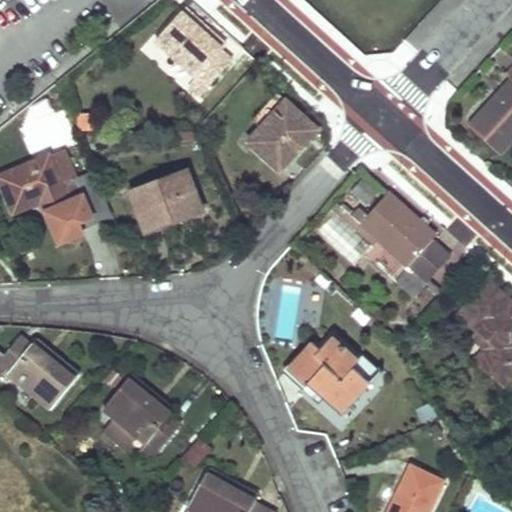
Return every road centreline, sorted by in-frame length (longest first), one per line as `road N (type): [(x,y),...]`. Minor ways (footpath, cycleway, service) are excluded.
road 1 (residential): [(382,116),(209,311)]
road 2 (residential): [(311,511),(251,378),(209,311)]
road 3 (residential): [(209,311),(0,304)]
road 4 (residential): [(382,116),(252,0)]
road 5 (residential): [(511,233),(382,116)]
road 6 (residential): [(493,0),(382,116)]
